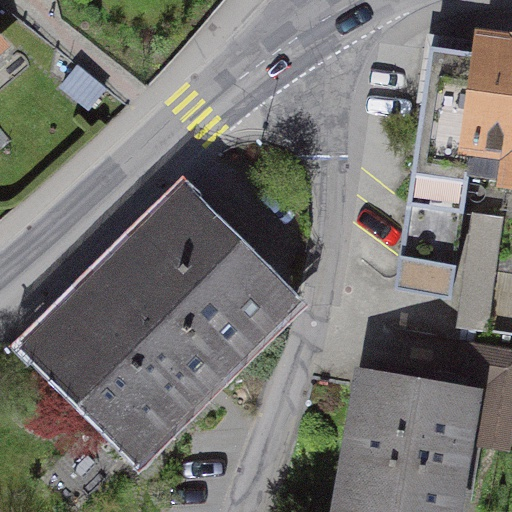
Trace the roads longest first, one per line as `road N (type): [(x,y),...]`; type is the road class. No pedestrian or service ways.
road 1 (residential): [(303,33),(323,104),(329,225),(308,362),(243,511)]
road 2 (tertiary): [(0,295),(195,115),(303,33)]
